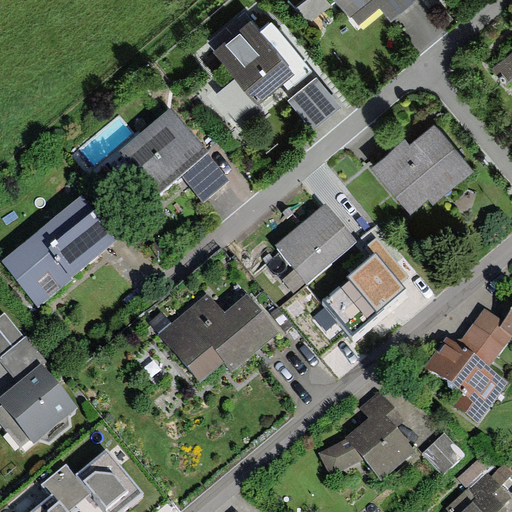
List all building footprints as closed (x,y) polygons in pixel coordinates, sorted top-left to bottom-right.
[(339,0),(355,19),(376,2),(386,13),(402,0),(339,0)] [(259,13),(215,47),(246,87),(229,100),(235,108),(296,62),(259,13)] [(167,122),(119,160),(150,198),(177,175),(199,202),(219,186),(167,122)] [(462,170),(428,127),(376,168),(409,211),(462,170)] [(83,210),(8,270),(39,308),(113,247),(83,210)] [(320,217),(277,254),(302,284),(346,246),(320,217)] [(204,305),(160,339),(192,380),(218,361),(225,370),(265,339),(241,308),(219,325),(204,305)] [(511,306),(498,325),(483,314),(470,332),(496,352),(506,339),(511,343),(511,306)] [(0,331),(0,356),(1,358),(24,340),(10,323),(0,331)] [(474,428),(502,391),(480,374),(496,352),(470,332),(454,353),(447,348),(429,373),(465,400),(455,413),(474,428)] [(27,342),(1,362),(18,385),(45,365),(27,342)] [(46,378),(8,408),(35,443),(73,414),(46,378)] [(357,462),(377,483),(407,458),(387,435),(398,426),(375,399),(362,411),(372,422),(344,445),(320,458),(329,478),(357,462)] [(441,438),(422,456),(441,476),(460,458),(441,438)] [(479,474),(488,467),(482,458),(472,465),(479,474)] [(102,511),(131,511),(144,502),(110,460),(80,484),(67,470),(57,479),(80,507),(91,498),(102,511)] [(503,485),(508,478),(501,473),(496,480),(503,485)] [(46,511),(72,511),(78,508),(57,479),(42,490),(55,506),(46,511)] [(450,511),(505,511),(482,485),(450,511)]
